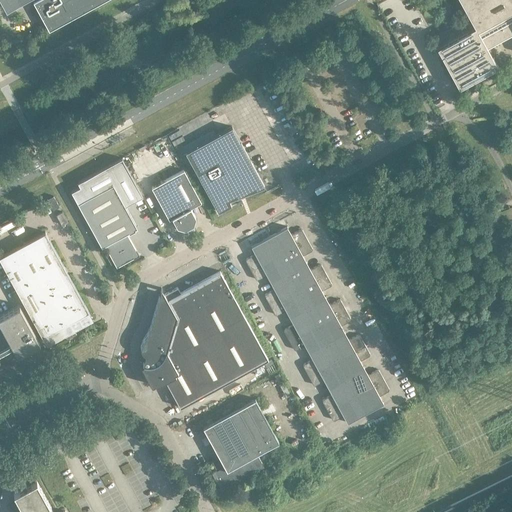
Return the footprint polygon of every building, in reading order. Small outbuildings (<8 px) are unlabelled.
[(0,0),(7,11),(26,0),(35,0),(33,1),(49,30),(104,0),(0,0)] [(511,0),(462,0),(474,20),(477,25),(439,46),(461,86),(500,65),(489,45),(511,32),(511,0)] [(264,186),(232,126),(185,152),(218,211),(231,204),(229,200),(264,186)] [(184,170),(151,187),(169,220),(172,218),(177,227),(185,230),(193,225),(195,217),(191,208),(201,202),(184,170)] [(113,184),(78,203),(101,247),(104,245),(116,267),(136,256),(137,253),(126,233),(134,229),(136,227),(113,184)] [(59,206),(53,196),(47,199),(53,209),(59,206)] [(61,225),(67,222),(61,211),(55,214),(61,225)] [(287,226),(269,236),(251,246),(255,253),(246,258),(246,260),(256,279),(258,279),(266,274),(274,288),(265,293),(265,295),(275,314),(277,314),(286,310),(293,324),(285,328),(284,330),(294,349),(296,349),(305,345),(309,352),(312,359),(304,363),(303,366),(313,384),(315,384),(324,380),(332,394),(323,398),(322,401),(332,419),(334,420),(343,415),(347,422),(383,403),(379,395),(388,390),(388,388),(378,370),(376,369),(368,374),(360,360),(369,355),(369,353),(359,335),(357,334),(348,339),(341,325),(349,320),(350,318),(340,300),(338,299),(329,304),(322,290),(330,285),(331,283),(321,265),(319,264),(310,269),(302,255),(311,250),(312,248),(302,230),(300,229),(291,234),(287,226)] [(45,232),(0,255),(0,259),(46,344),(92,319),(45,232)] [(268,359),(220,271),(180,293),(177,287),(158,297),(150,325),(149,327),(148,330),(147,332),(146,334),(145,336),(144,337),(143,339),(142,340),(141,343),(141,345),(140,346),(140,347),(140,348),(140,349),(141,350),(141,351),(142,352),(143,353),(144,354),(145,355),(142,364),(141,365),(152,385),(155,383),(156,385),(165,380),(180,407),(268,359)] [(19,305),(0,315),(0,323),(17,355),(40,343),(19,305)] [(201,423),(224,465),(211,472),(221,490),(265,465),(258,452),(279,440),(254,394),(201,423)] [(65,511),(62,511),(53,511),(36,481),(27,486),(24,482),(20,484),(23,489),(13,494),(23,511),(65,511)]
